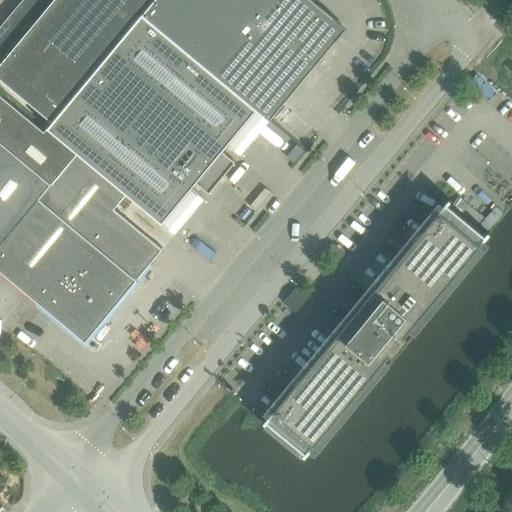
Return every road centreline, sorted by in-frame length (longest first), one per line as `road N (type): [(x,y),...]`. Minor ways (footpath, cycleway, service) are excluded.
road 1 (unclassified): [(100,497),(469,51),(448,16)]
road 2 (unclassified): [(448,16),(70,470)]
